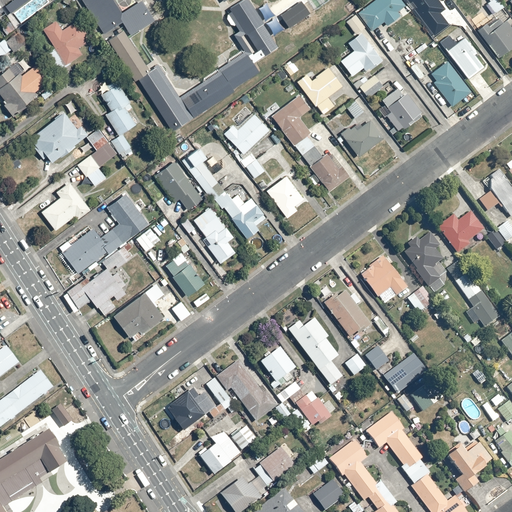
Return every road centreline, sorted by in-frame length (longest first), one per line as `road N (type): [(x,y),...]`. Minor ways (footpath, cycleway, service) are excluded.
road 1 (residential): [(110,405),(511,101)]
road 2 (secondary): [(0,234),(110,405)]
road 3 (secondary): [(110,405),(178,511)]
